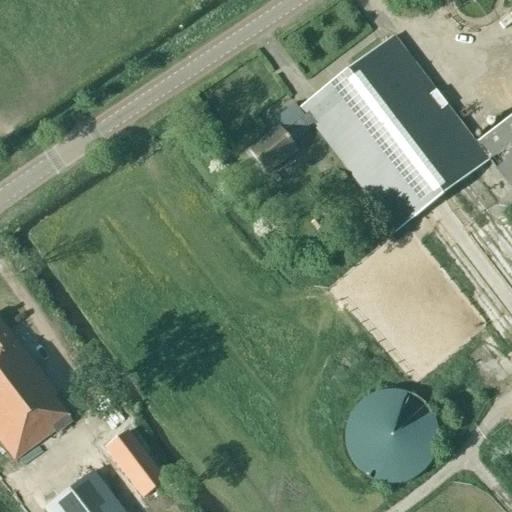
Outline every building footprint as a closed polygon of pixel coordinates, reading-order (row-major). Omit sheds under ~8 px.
[(450,31),(472,18),(474,20),(507,0),(445,0),(436,6),(450,31)] [(511,114),(493,129),(475,143),(393,37),(299,109),(305,116),(282,133),(279,129),(249,152),(266,174),(295,151),(292,147),(315,130),(395,234),(409,224),(506,349),(511,344),(511,114)] [(444,91),(452,86),(438,66),(430,72),(444,91)] [(0,442),(14,461),(53,431),(55,434),(71,422),(53,398),(57,395),(23,350),(22,350),(0,321),(0,442)] [(490,390),(507,376),(495,361),(478,375),(490,390)] [(437,428),(434,419),(429,411),(424,404),(416,398),(408,394),(399,391),(390,390),(381,391),(372,394),(364,398),(357,404),(351,411),(347,419),(344,428),(343,437),(344,446),(347,455),(351,463),(357,471),(364,476),(372,481),(381,483),(390,484),(400,483),(408,481),(417,476),(424,470),(430,463),(434,455),(437,446),(437,437),(437,428)] [(121,420),(100,436),(135,484),(158,468),(121,420)] [(42,508),(44,511),(122,511),(91,470),(42,508)]
